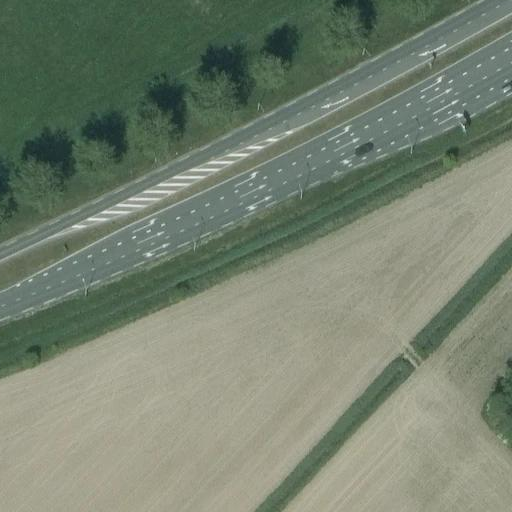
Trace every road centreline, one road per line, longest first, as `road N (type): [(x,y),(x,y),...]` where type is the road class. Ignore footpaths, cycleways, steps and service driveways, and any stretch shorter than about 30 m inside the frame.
road 1 (primary): [(0,303),(355,142),(511,56)]
road 2 (primary): [(496,0),(316,98),(0,250)]
